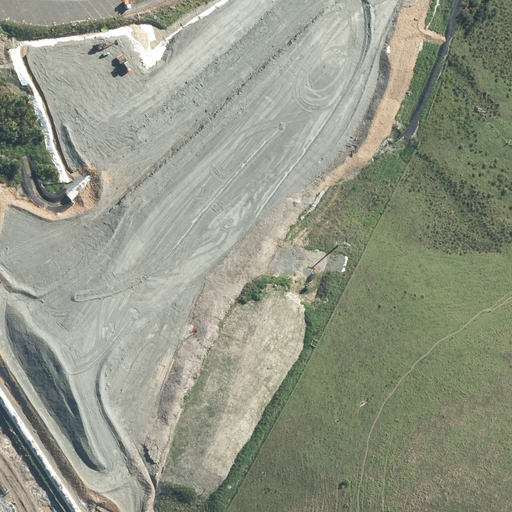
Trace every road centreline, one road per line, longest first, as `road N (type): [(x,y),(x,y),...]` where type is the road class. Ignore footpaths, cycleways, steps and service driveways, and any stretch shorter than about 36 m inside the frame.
road 1 (trunk): [(242,160),(177,232),(0,472)]
road 2 (trunk): [(0,443),(142,256),(164,191),(158,127)]
road 3 (trunk): [(281,35),(300,83),(297,109),(266,150),(242,160)]
road 4 (trunk): [(31,16),(118,36),(178,24)]
road 5 (trunk): [(149,107),(31,16)]
